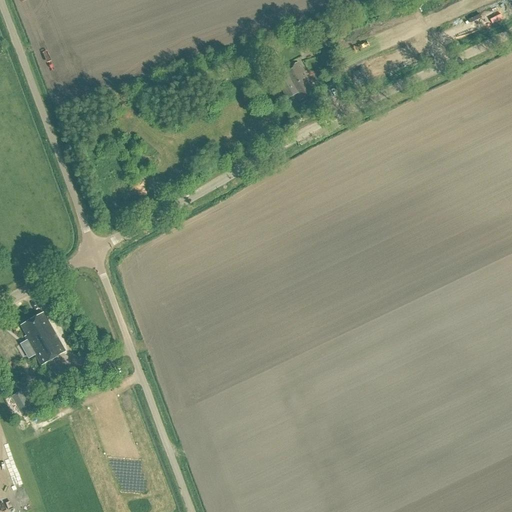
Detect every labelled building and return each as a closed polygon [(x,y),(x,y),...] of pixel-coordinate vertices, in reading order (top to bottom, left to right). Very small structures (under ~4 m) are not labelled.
[(302,43),(305,53),(312,50),(312,52),(328,47),(324,35),(308,40),(308,41),(302,43)] [(273,50),(266,54),(270,60),(277,57),(273,50)] [(286,99),(295,94),(299,102),(315,93),(298,63),(283,72),(286,79),(277,84),(286,99)] [(65,351),(43,313),(20,325),(26,335),(24,336),(41,365),(65,351)] [(31,410),(21,391),(12,397),(22,415),(31,410)]
